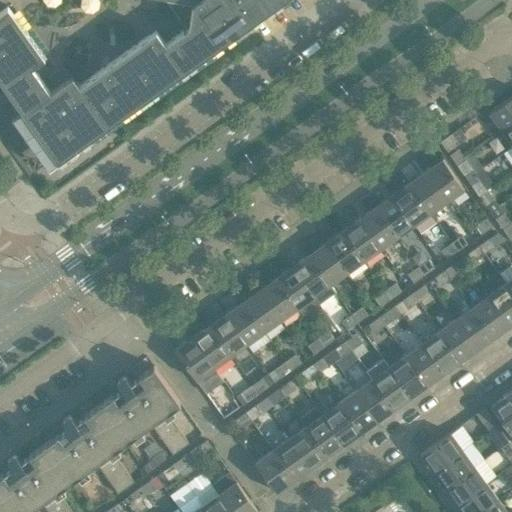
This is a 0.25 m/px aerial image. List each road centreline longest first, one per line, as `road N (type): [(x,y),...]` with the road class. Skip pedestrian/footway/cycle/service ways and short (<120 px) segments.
road 1 (residential): [(0,400),(490,46),(511,41)]
road 2 (secondary): [(16,337),(493,0)]
road 3 (secondary): [(431,0),(9,303)]
road 4 (residential): [(358,0),(42,225),(21,227)]
road 5 (residential): [(511,358),(294,511)]
